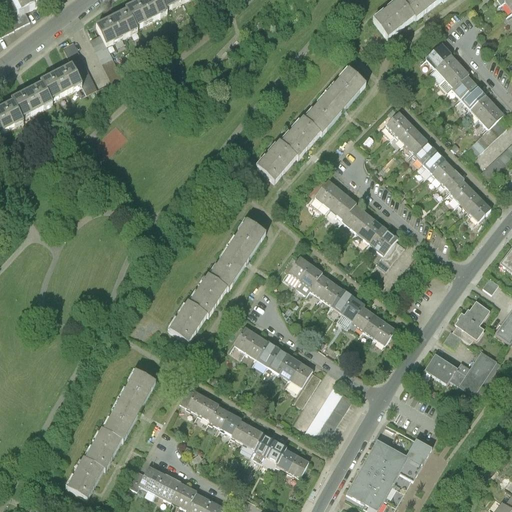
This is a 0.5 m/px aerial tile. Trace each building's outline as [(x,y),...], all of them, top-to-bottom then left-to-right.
[(43,3),(41,0),(12,0),(19,14),(26,11),(43,3)] [(166,11),(160,0),(144,0),(126,9),(127,12),(136,29),(167,14),(166,11)] [(187,0),(160,0),(166,11),(187,0)] [(406,0),(401,5),(414,21),(415,23),(425,15),(442,2),(441,0),(406,0)] [(400,3),(373,24),(387,42),(398,33),(414,21),(401,5),(400,3)] [(0,37),(15,31),(14,30),(31,22),(26,11),(19,14),(9,19),(10,20),(0,25),(0,37)] [(136,29),(127,12),(96,27),(101,36),(106,48),(137,32),(136,29)] [(122,79),(106,48),(101,36),(90,42),(112,84),(122,79)] [(62,49),(72,68),(81,88),(86,97),(96,92),(73,44),(62,49)] [(426,62),(435,72),(450,58),(441,48),(426,62)] [(435,72),(444,82),(459,68),(450,58),(435,72)] [(81,88),(72,68),(41,83),(42,86),(51,103),(81,88)] [(468,78),(459,68),(444,82),(454,92),(467,79),(468,78)] [(348,73),(304,124),(320,137),(321,138),(365,88),(348,73)] [(452,93),(461,103),(476,89),(467,79),(454,92),(452,93)] [(51,103),(42,86),(12,101),(13,104),(22,121),(52,106),(51,103)] [(461,103),(470,113),(485,99),(476,89),(461,103)] [(470,113),(480,123),(494,109),(485,99),(470,113)] [(22,121),(13,104),(0,110),(0,135),(23,124),(22,121)] [(503,119),(494,109),(480,123),(489,133),(499,123),(503,119)] [(386,128),(396,138),(408,126),(399,116),(386,128)] [(320,137),(304,124),(303,122),(280,148),(296,161),(298,163),(320,137)] [(506,132),(499,123),(489,133),(468,152),(475,160),(506,132)] [(396,138),(405,148),(417,135),(408,126),(396,138)] [(427,145),(417,135),(405,148),(415,157),(426,146),(427,145)] [(279,146),(257,172),(274,187),(296,161),(280,148),(279,146)] [(414,158),(423,167),(435,155),(426,146),(415,157),(414,158)] [(511,146),(481,175),(489,184),(511,162),(511,146)] [(423,167),(432,177),(445,165),(435,155),(423,167)] [(432,177),(442,186),(454,174),(445,165),(432,177)] [(463,183),(454,174),(442,186),(451,196),(462,185),(463,183)] [(314,200),(328,212),(341,195),(327,184),(314,200)] [(450,197),(459,206),(472,194),(462,185),(451,196),(450,197)] [(459,206),(469,216),(481,204),(472,194),(459,206)] [(355,207),(341,195),(328,212),(342,223),(354,208),(355,207)] [(491,213),(481,204),(469,216),(478,225),(491,213)] [(341,225),(355,236),(368,219),(354,208),(342,223),(341,225)] [(355,236),(369,247),(383,231),(368,219),(355,236)] [(246,224),(209,281),(227,292),(229,294),(266,237),(246,224)] [(397,242),(383,231),(369,247),(384,258),(395,244),(397,242)] [(404,251),(395,244),(384,258),(369,277),(378,284),(404,251)] [(511,249),(499,266),(511,275),(511,249)] [(288,277),(299,285),(310,270),(299,262),(288,277)] [(424,269),(414,262),(385,300),(394,307),(424,269)] [(322,278),(310,270),(299,285),(311,293),(321,279),(322,278)] [(310,294),(321,302),(332,287),(321,279),(311,293),(310,294)] [(207,280),(189,308),(206,320),(208,321),(227,292),(209,281),(207,280)] [(490,281),(482,290),(491,297),(499,287),(490,281)] [(321,302),(331,310),(342,294),(332,287),(321,302)] [(331,310),(342,318),(353,302),(342,294),(331,310)] [(364,310),(353,302),(342,318),(353,325),(363,312),(364,310)] [(458,322),(454,327),(456,329),(474,341),(476,343),(483,332),(478,329),(489,314),(475,304),(468,313),(467,312),(463,318),(460,316),(457,321),(458,322)] [(168,336),(188,348),(206,320),(189,308),(187,307),(168,336)] [(352,327),(363,335),(374,319),(363,312),(353,325),(352,327)] [(384,327),(374,319),(363,335),(373,342),(384,327)] [(510,346),(511,342),(511,322),(507,319),(495,335),(510,346)] [(395,335),(384,327),(373,342),(384,350),(395,335)] [(456,329),(453,335),(461,341),(470,347),(474,341),(456,329)] [(245,355),(247,353),(256,338),(245,330),(235,345),(240,348),(238,351),(245,355)] [(453,352),(461,341),(453,335),(451,334),(443,345),(453,352)] [(256,362),(258,360),(267,345),(256,338),(247,353),(251,355),(250,358),(256,362)] [(267,369),(269,367),(279,352),(267,345),(258,360),(262,363),(261,365),(267,369)] [(279,376),(280,374),(290,359),(279,352),(269,367),(273,370),(272,372),(279,376)] [(450,383),(477,401),(500,366),(481,354),(470,371),(461,365),(456,372),(449,382),(450,383)] [(446,388),(450,383),(449,382),(456,372),(435,357),(424,373),(446,388)] [(290,384),(291,381),(301,366),(290,359),(280,374),(285,377),(283,379),(290,384)] [(312,373),(301,366),(291,381),(296,384),(294,386),(301,391),(311,375),(312,373)] [(321,381),(311,375),(301,391),(292,406),(302,412),(321,381)] [(156,387),(136,376),(103,435),(122,445),(123,446),(156,387)] [(352,403),(333,391),(304,436),(323,449),(352,403)] [(180,407),(188,411),(196,397),(189,392),(180,407)] [(188,411),(199,418),(208,402),(196,396),(196,397),(188,411)] [(220,409),(208,402),(199,418),(211,425),(219,410),(220,409)] [(211,426),(222,432),(231,416),(219,410),(211,425),(211,426)] [(243,423),(231,416),(222,432),(234,438),(242,424),(243,423)] [(233,440),(245,446),(253,431),(242,424),(234,438),(233,440)] [(265,437),(253,431),(245,446),(256,453),(264,438),(265,437)] [(105,475),(122,445),(103,435),(102,434),(85,464),(103,474),(105,475)] [(415,444),(397,434),(387,450),(396,455),(388,469),(398,475),(415,444)] [(255,454),(267,461),(276,445),(264,438),(256,453),(255,454)] [(359,511),(362,511),(388,469),(396,455),(387,450),(376,444),(346,497),(347,498),(344,503),(359,511)] [(430,453),(415,444),(398,475),(397,476),(412,484),(430,453)] [(288,451),(276,445),(267,461),(279,467),(287,453),(288,451)] [(278,468),(290,475),(299,459),(287,453),(279,467),(278,468)] [(310,466),(299,459),(290,475),(302,481),(310,466)] [(87,504),(103,474),(85,464),(84,463),(67,493),(87,504)] [(376,511),(397,476),(398,475),(388,469),(362,511),(376,511)] [(155,497),(156,495),(165,478),(148,470),(144,478),(139,489),(141,487),(149,491),(145,499),(153,503),(156,498),(155,497)] [(137,494),(139,489),(144,478),(137,475),(129,490),(137,494)] [(171,506),(172,503),(180,487),(165,478),(156,495),(165,499),(164,502),(171,506)] [(196,494),(180,487),(172,503),(181,507),(179,510),(183,511),(187,511),(195,496),(196,494)] [(207,511),(211,504),(195,496),(187,511),(207,511)]
